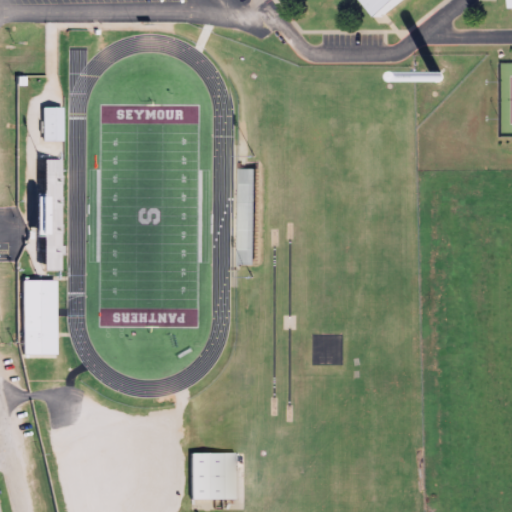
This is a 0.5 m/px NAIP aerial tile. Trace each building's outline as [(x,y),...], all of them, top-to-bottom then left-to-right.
[(403,0),(380,19),(364,0),(330,0),(329,1),(328,0),(403,0)] [(511,0),(501,0),(502,9),(511,8),(511,0)] [(44,109),(44,143),(63,143),(63,109),(44,109)] [(41,161),(42,198),(33,199),(33,231),(30,231),(30,238),(42,238),(42,273),(64,273),(63,161),(41,161)] [(238,169),(237,266),(256,266),(257,169),(238,169)] [(23,281),(23,355),(57,355),(57,282),(23,281)] [(191,454),(191,501),(236,501),(236,454),(191,454)]
